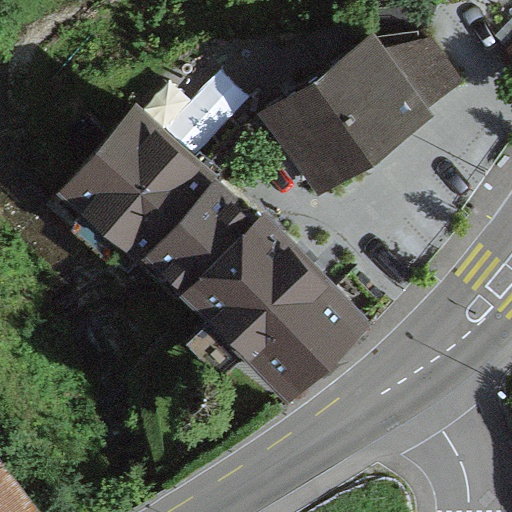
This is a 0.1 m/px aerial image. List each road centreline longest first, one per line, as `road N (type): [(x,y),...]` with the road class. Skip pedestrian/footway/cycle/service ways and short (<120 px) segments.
road 1 (secondary): [(415,369),(204,511)]
road 2 (residential): [(415,369),(466,461),(472,511)]
road 3 (secondary): [(511,266),(415,369)]
